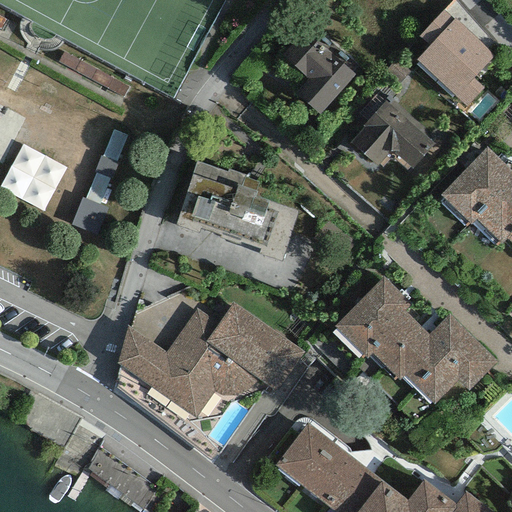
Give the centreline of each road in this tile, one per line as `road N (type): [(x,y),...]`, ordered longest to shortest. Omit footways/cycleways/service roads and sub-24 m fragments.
road 1 (residential): [(285,0),(210,89),(176,152),(89,400)]
road 2 (tertiary): [(242,511),(89,400)]
